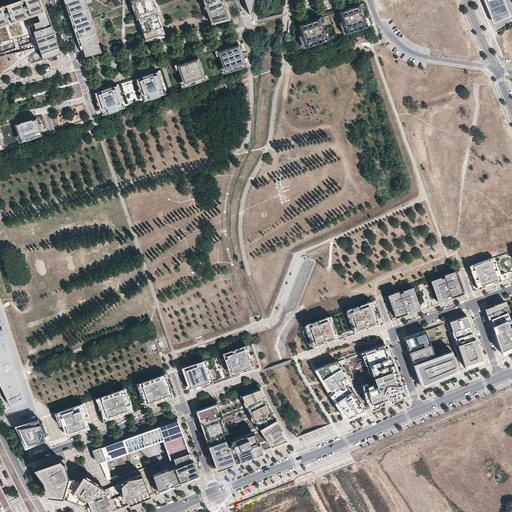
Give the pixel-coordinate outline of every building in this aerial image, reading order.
[(46,10),(42,0),(18,0),(0,6),(0,27),(20,20),(20,18),(23,17),(24,19),(28,18),(30,25),(34,24),(39,22),(39,24),(34,25),(36,31),(33,32),(43,60),(61,54),(48,16),(46,10)] [(83,0),(63,0),(74,32),(76,31),(77,34),(75,35),(83,57),(101,52),(92,25),(91,26),(85,9),(86,9),(83,0)] [(132,0),(139,19),(141,18),(141,19),(142,19),(144,25),(142,25),(147,41),(169,35),(156,0),(132,0)] [(205,0),(214,24),(230,19),(226,8),(223,0),(205,0)] [(244,0),(245,2),(249,15),(251,14),(253,0),(244,0)] [(511,0),(483,0),(493,24),(510,17),(502,0),(511,0)] [(503,0),(508,13),(511,11),(511,4),(511,2),(507,4),(505,0),(503,0)] [(338,12),(346,33),(367,26),(360,4),(350,8),(338,12)] [(309,22),(298,25),(305,46),(326,39),(319,18),(309,22)] [(15,35),(23,35),(24,25),(16,24),(15,35)] [(247,66),(247,53),(244,52),(241,52),(239,45),(228,48),(218,52),(225,73),(247,66)] [(205,80),(198,58),(187,62),(177,65),(184,87),(205,80)] [(165,93),(158,72),(151,74),(151,75),(148,76),(148,75),(136,79),(143,101),(165,93)] [(124,107),(117,85),(109,88),(110,89),(107,90),(106,89),(95,93),(101,112),(102,115),(124,107)] [(41,132),(36,118),(31,119),(14,124),(21,142),(42,135),(41,132)] [(511,251),(494,258),(470,266),(472,271),(478,290),(502,281),(511,278),(511,277),(511,251)] [(412,287),(384,297),(385,300),(392,320),(411,313),(420,310),(438,304),(451,299),(462,295),(454,272),(430,281),(412,287)] [(329,317),(301,327),(309,349),(337,339),(353,333),(380,323),(379,322),(373,305),(372,302),(345,312),(329,317)] [(497,340),(502,353),(507,351),(511,349),(511,323),(504,303),(486,309),(492,327),(493,329),(497,340)] [(466,314),(447,321),(464,369),(483,361),(479,349),(466,314)] [(0,384),(1,387),(3,390),(4,392),(5,394),(6,397),(8,400),(9,404),(11,407),(26,401),(25,397),(24,394),(23,390),(21,387),(20,383),(19,380),(18,376),(17,373),(16,369),(14,366),(13,362),(12,359),(11,355),(10,352),(9,348),(8,345),(6,341),(5,338),(4,334),(3,331),(2,329),(0,329),(0,384)] [(430,383),(459,371),(451,348),(435,353),(426,329),(403,337),(407,346),(417,375),(421,386),(430,383)] [(224,354),(231,375),(239,372),(238,370),(245,367),(246,370),(253,367),(245,346),(224,354)] [(385,346),(362,354),(373,385),(370,387),(369,383),(364,385),(367,400),(371,407),(382,402),(398,396),(403,394),(398,382),(391,361),(388,354),(385,346)] [(211,382),(204,361),(183,368),(184,372),(190,389),(196,387),(195,385),(201,383),(202,385),(211,382)] [(339,362),(316,369),(323,381),(330,394),(341,412),(344,418),(364,410),(361,404),(364,403),(339,362)] [(156,402),(170,396),(164,379),(163,375),(139,384),(147,405),(156,402)] [(277,422),(276,423),(270,414),(272,413),(270,409),(269,410),(267,407),(268,406),(266,402),(264,403),(262,397),(264,396),(260,389),(241,395),(244,401),(245,400),(246,403),(247,405),(246,406),(251,417),(252,416),(255,420),(256,423),(257,425),(259,427),(260,430),(261,432),(263,434),(264,437),(266,439),(267,441),(268,443),(270,445),(271,447),(277,445),(276,444),(276,443),(288,438),(281,428),(279,429),(277,426),(279,425),(277,422)] [(113,417),(130,411),(123,390),(98,398),(106,419),(113,417)] [(227,445),(223,433),(225,432),(221,423),(218,413),(215,404),(197,411),(199,417),(201,416),(202,421),(201,422),(204,431),(206,431),(208,436),(206,437),(207,440),(210,448),(212,452),(213,452),(214,454),(212,454),(214,458),(215,462),(218,469),(235,462),(229,444),(227,445)] [(80,405),(58,413),(65,434),(72,432),(87,426),(80,405)] [(108,480),(108,481),(170,459),(174,457),(190,452),(187,443),(178,417),(104,444),(96,447),(101,461),(108,480)] [(38,419),(20,425),(16,426),(26,446),(30,445),(40,442),(45,440),(38,419)] [(253,430),(234,438),(235,441),(254,434),(253,430)] [(264,450),(254,434),(235,441),(229,444),(235,462),(239,460),(238,458),(243,456),(244,458),(264,450)] [(159,492),(199,476),(191,455),(190,452),(174,457),(176,464),(160,470),(160,471),(153,474),(159,492)] [(109,500),(105,489),(87,478),(84,476),(75,475),(70,475),(64,458),(47,464),(40,467),(37,468),(34,469),(45,484),(49,495),(53,496),(63,497),(68,498),(71,499),(85,506),(90,511),(113,511),(112,510),(109,500)] [(109,500),(112,510),(129,504),(150,495),(141,473),(127,479),(105,489),(109,500)] [(323,511),(319,505),(307,479),(283,489),(291,506),(295,504),(299,511),(305,509),(306,511),(323,511)] [(278,511),(291,506),(283,489),(234,509),(235,511),(278,511)]
